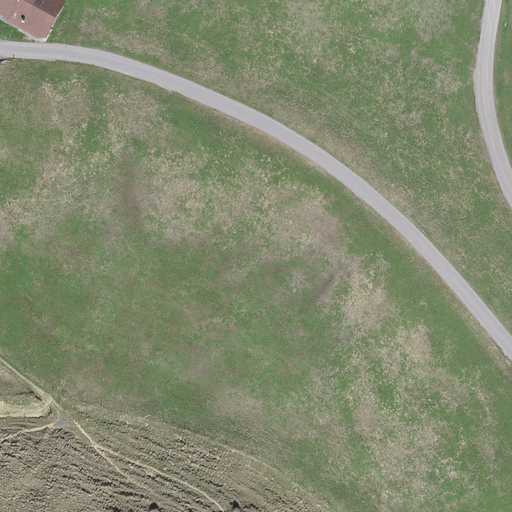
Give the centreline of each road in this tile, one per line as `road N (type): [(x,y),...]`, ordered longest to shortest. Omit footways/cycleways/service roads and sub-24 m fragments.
road 1 (track): [(0,49),(89,56),(273,130),(371,197),(511,346)]
road 2 (track): [(511,189),(484,87),(493,0)]
